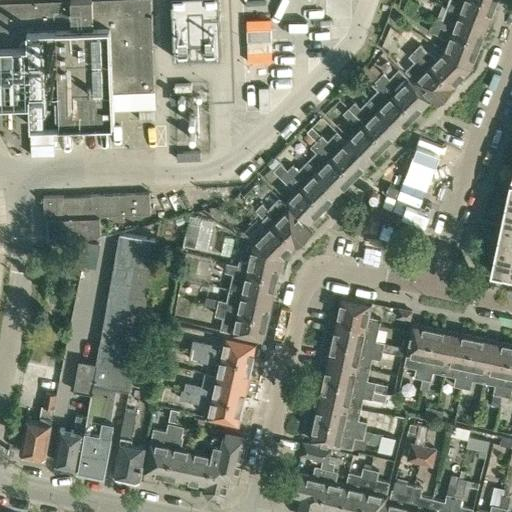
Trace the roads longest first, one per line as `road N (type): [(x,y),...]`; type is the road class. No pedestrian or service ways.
road 1 (residential): [(257,511),(313,291),(357,272),(426,286)]
road 2 (residential): [(426,286),(511,60)]
road 3 (residential): [(135,511),(0,483)]
